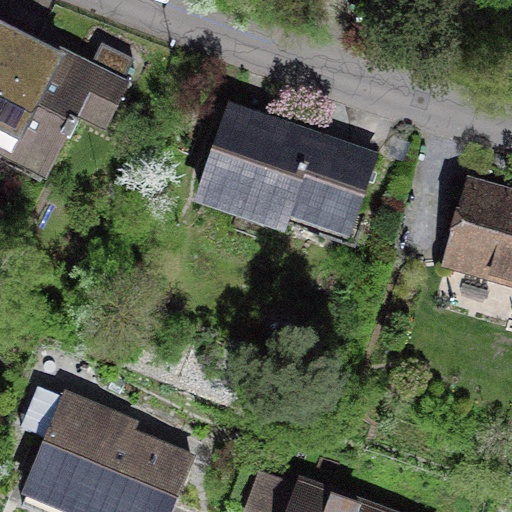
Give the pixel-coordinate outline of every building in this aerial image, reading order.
[(48,61),(0,37),(0,128),(17,137),(4,162),(40,180),(94,73),(120,87),(133,61),(102,45),(89,70),(52,52),(48,61)] [(308,143),(228,115),(200,194),(284,223),(289,210),(349,231),(374,160),(310,138),(308,143)] [(511,199),(468,187),(446,261),(511,280),(511,199)] [(77,511),(168,511),(189,463),(128,437),(132,427),(37,387),(20,428),(48,440),(21,505),(36,511),(74,511),(75,511),(77,511)] [(368,511),(301,487),(291,511),(368,511)]
